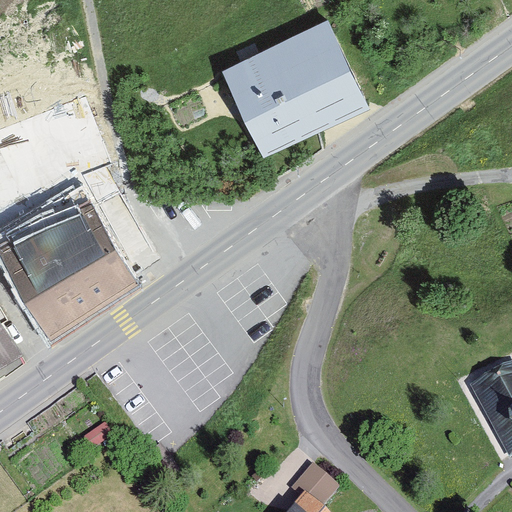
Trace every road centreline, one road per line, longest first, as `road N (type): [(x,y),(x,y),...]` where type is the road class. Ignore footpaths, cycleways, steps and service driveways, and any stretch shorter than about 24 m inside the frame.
road 1 (secondary): [(0,414),(301,202)]
road 2 (residential): [(395,511),(334,453),(309,403),(309,363),(336,263),(301,202)]
road 3 (secondary): [(301,202),(511,46)]
